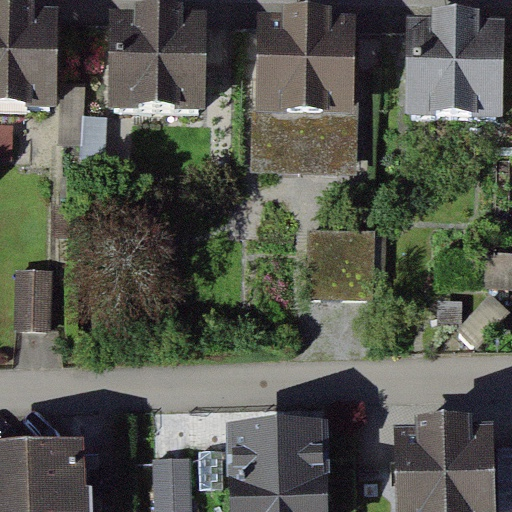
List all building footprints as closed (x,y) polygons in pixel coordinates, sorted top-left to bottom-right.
[(205,11),(113,11),(112,118),(204,119),(205,11)] [(356,16),(260,14),(258,122),(354,123),(356,16)] [(505,18),(409,17),(407,125),(503,126),(505,18)] [(55,18),(0,18),(0,118),(54,119),(55,18)] [(374,240),(310,239),(309,311),(373,312),(374,240)] [(53,282),(22,281),(21,339),(52,340),(53,282)] [(327,511),(325,434),(224,437),(226,511),(327,511)] [(496,511),(494,435),(393,437),(395,511),(496,511)] [(81,511),(77,451),(0,455),(0,511),(81,511)] [(196,511),(197,460),(163,459),(161,511),(196,511)] [(503,511),(511,511),(511,469),(501,470),(503,511)]
